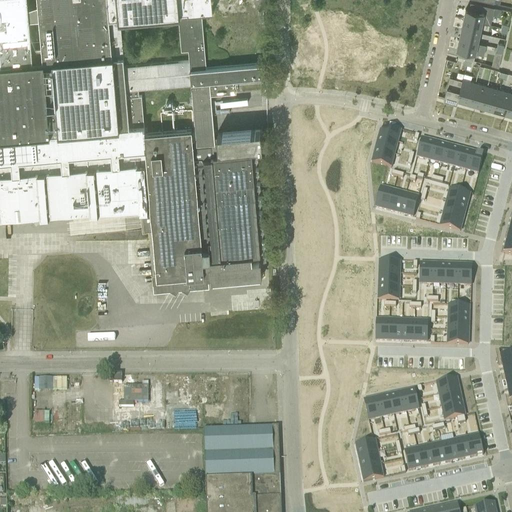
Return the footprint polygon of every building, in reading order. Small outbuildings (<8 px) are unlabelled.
[(0,0),(0,219),(1,219),(143,207),(145,230),(153,230),(157,279),(161,279),(162,285),(177,293),(180,287),(188,292),(195,281),(205,287),(208,281),(209,281),(262,277),(261,261),(259,261),(252,262),(251,255),(263,255),(264,257),(267,256),(257,147),(263,146),(261,129),(260,129),(217,133),(217,134),(216,135),(216,139),(217,138),(218,143),(215,143),(211,94),(236,92),(235,83),(264,80),(264,81),(265,81),(264,62),(262,62),(262,63),(206,67),(202,12),(213,11),(212,0),(37,0),(38,3),(29,7),(27,0),(0,0)] [(466,8),(463,19),(482,23),(490,25),(492,14),(494,8),(471,2),(469,9),(466,8)] [(463,19),(461,29),(480,33),(482,23),(463,19)] [(461,29),(459,39),(478,43),(480,33),(461,29)] [(459,39),(457,49),(460,50),(475,53),(484,55),(486,45),(478,43),(459,39)] [(475,53),(460,50),(458,56),(474,60),(475,53)] [(456,103),(463,79),(462,79),(462,80),(450,77),(444,99),(456,103)] [(456,103),(457,103),(457,101),(469,105),(475,83),(463,79),(456,103)] [(481,108),(487,86),(475,83),(469,105),(481,108)] [(481,108),(493,112),(499,89),(487,86),(481,108)] [(511,93),(499,89),(493,112),(505,115),(511,93)] [(382,126),(378,139),(398,144),(401,132),(382,126)] [(378,139),(375,151),(395,157),(398,144),(378,139)] [(417,159),(429,162),(435,142),(423,139),(417,159)] [(447,145),(435,142),(429,162),(442,165),(447,145)] [(447,145),(442,165),(454,169),(459,149),(447,145)] [(459,149),(454,169),(466,172),(471,152),(459,149)] [(375,151),(372,164),(392,169),(395,157),(375,151)] [(471,152),(466,172),(479,175),(484,155),(471,152)] [(381,188),(376,208),(388,212),(393,192),(381,188)] [(450,190),(447,202),(467,208),(470,195),(450,190)] [(393,192),(388,212),(401,215),(406,195),(393,192)] [(406,195),(401,215),(413,218),(419,198),(406,195)] [(447,202),(444,215),(464,220),(467,208),(447,202)] [(444,215),(440,227),(460,233),(464,220),(444,215)] [(380,262),(379,275),(400,276),(400,263),(380,262)] [(421,264),(420,285),(433,286),(433,265),(421,264)] [(446,286),(446,265),(433,265),(433,286),(446,286)] [(446,265),(446,286),(458,286),(459,266),(446,265)] [(459,266),(458,286),(471,287),(472,266),(459,266)] [(379,275),(379,288),(400,289),(400,276),(379,275)] [(379,288),(378,301),(399,301),(400,289),(379,288)] [(107,319),(107,289),(97,289),(97,319),(107,319)] [(449,307),(449,320),(469,320),(469,307),(452,307),(449,307)] [(449,320),(448,332),(469,333),(469,320),(449,320)] [(377,321),(376,342),(389,342),(390,321),(377,321)] [(389,342),(402,342),(402,322),(390,321),(389,342)] [(317,345),(316,322),(303,322),(304,345),(317,345)] [(402,322),(402,342),(415,343),(415,322),(402,322)] [(415,322),(415,343),(427,343),(428,322),(415,322)] [(448,332),(448,345),(468,346),(469,333),(448,332)] [(511,356),(501,359),(503,370),(511,367),(511,356)] [(511,367),(503,370),(506,380),(511,378),(511,367)] [(113,375),(113,384),(122,384),(122,375),(113,375)] [(68,378),(35,379),(36,391),(69,391),(68,378)] [(457,380),(437,384),(440,397),(460,392),(457,380)] [(150,402),(150,382),(144,382),(144,386),(125,386),(125,401),(121,401),(121,407),(135,407),(135,402),(150,402)] [(414,391),(402,393),(406,414),(419,411),(414,391)] [(460,392),(440,397),(442,409),(463,405),(460,392)] [(402,393),(389,396),(394,416),(406,414),(402,393)] [(389,396),(377,399),(381,419),(394,416),(389,396)] [(377,399),(364,401),(369,422),(381,419),(377,399)] [(463,405),(442,409),(445,422),(465,417),(463,405)] [(35,424),(46,424),(46,412),(36,412),(35,424)] [(281,511),(278,428),(204,430),(206,511),(281,511)] [(479,436),(467,438),(472,459),(484,456),(479,436)] [(467,438),(455,441),(459,461),(472,459),(467,438)] [(376,441),(355,445),(358,458),(378,454),(376,441)] [(455,441),(443,444),(447,464),(459,461),(455,441)] [(443,444),(430,447),(434,467),(447,464),(443,444)] [(430,447),(418,449),(422,469),(434,467),(430,447)] [(418,449),(404,452),(409,472),(422,469),(418,449)] [(378,454),(358,458),(361,471),(381,466),(378,454)] [(381,466),(361,471),(364,483),(384,479),(381,466)] [(496,511),(494,503),(474,508),(475,511),(496,511)]
